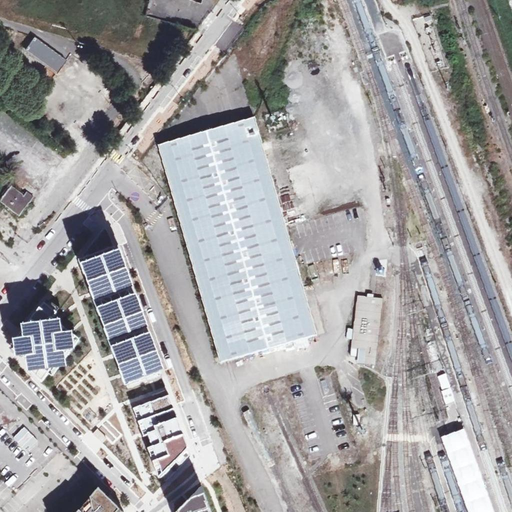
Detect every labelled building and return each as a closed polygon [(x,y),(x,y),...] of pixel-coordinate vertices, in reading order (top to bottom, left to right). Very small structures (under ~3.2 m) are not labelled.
[(35,37),(26,49),(57,71),(65,59),(35,37)] [(172,196),(220,363),(318,335),(298,267),(292,248),(287,229),(255,118),(157,146),(172,196)] [(0,278),(75,193),(33,162),(0,197),(0,278)] [(94,303),(126,397),(154,387),(162,385),(157,371),(161,370),(149,336),(136,297),(133,289),(124,263),(126,262),(120,247),(115,249),(109,232),(105,229),(83,256),(85,260),(84,261),(85,261),(80,263),(82,268),(94,303)] [(339,275),(336,264),(330,265),(333,277),(339,275)] [(384,298),(358,295),(352,347),(351,357),(356,362),(376,365),(384,298)] [(65,321),(60,310),(48,300),(28,326),(22,326),(24,332),(18,340),(14,340),(15,344),(10,350),(16,355),(16,358),(20,358),(22,359),(23,358),(27,357),(29,372),(33,372),(49,388),(67,368),(78,355),(65,321)] [(444,374),(437,377),(441,390),(440,392),(444,404),(454,401),(444,374)] [(133,409),(159,479),(188,450),(170,396),(133,409)] [(248,410),(241,413),(265,469),(272,466),(248,410)] [(95,429),(91,434),(102,443),(106,438),(95,429)] [(440,437),(466,511),(493,511),(464,429),(452,433),(440,437)] [(0,487),(9,496),(13,492),(4,483),(0,487)] [(177,511),(212,511),(203,487),(189,501),(177,511)] [(119,511),(121,511),(99,489),(80,511),(119,511)]
